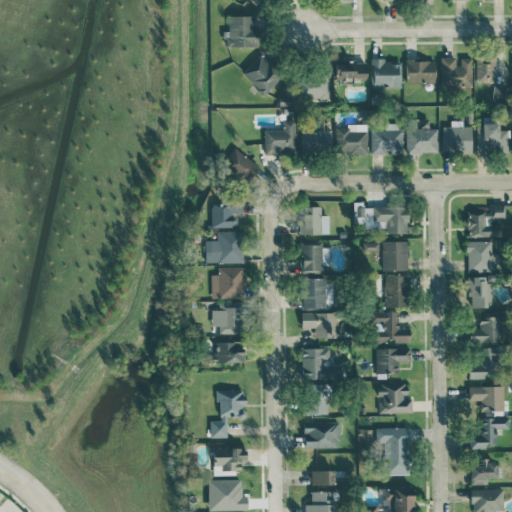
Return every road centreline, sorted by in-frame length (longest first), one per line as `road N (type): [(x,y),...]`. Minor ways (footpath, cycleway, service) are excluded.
road 1 (residential): [(438,511),(435,182)]
road 2 (residential): [(278,188),(270,207),(275,511)]
road 3 (residential): [(278,188),(511,181)]
road 4 (residential): [(308,31),(511,27)]
